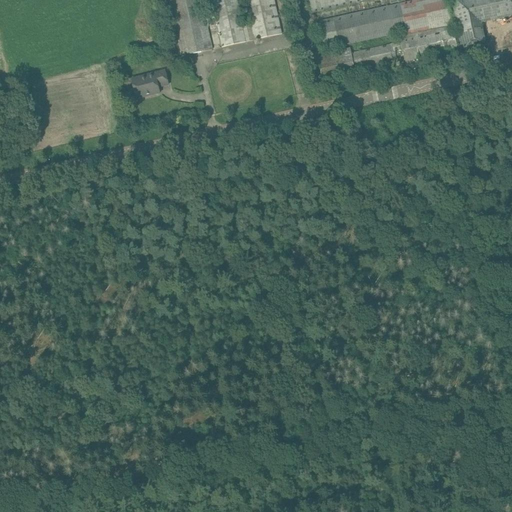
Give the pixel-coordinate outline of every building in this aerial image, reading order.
[(169,0),(182,56),(213,49),(208,27),(217,25),(216,20),(215,17),(206,18),(201,0),(169,0)] [(236,0),(211,0),(215,17),(216,20),(217,25),(222,47),(246,42),(246,39),(242,25),(236,0)] [(245,0),(250,23),(242,25),(246,39),(253,38),(254,40),(282,34),(274,0),(245,0)] [(309,0),(312,13),(371,0),(309,0)] [(399,37),(453,25),(446,0),(419,0),(319,22),(325,49),(399,33),(399,37)] [(511,16),(511,0),(449,0),(460,50),(486,45),(481,23),(511,16)] [(351,54),(350,49),(317,56),(323,84),(360,76),(359,72),(401,63),(402,65),(399,66),(400,70),(420,66),(418,59),(458,50),(454,31),(351,54)] [(169,85),(166,75),(165,71),(131,79),(136,99),(160,93),(158,87),(169,85)]
